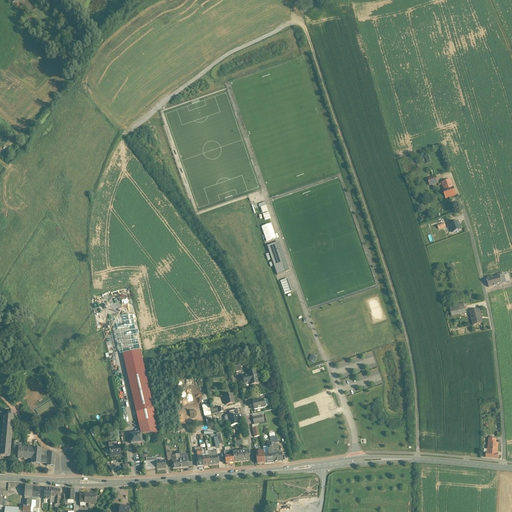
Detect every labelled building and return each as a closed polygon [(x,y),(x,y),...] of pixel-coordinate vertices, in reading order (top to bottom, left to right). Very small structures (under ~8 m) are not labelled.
[(436,177),(428,179),(430,186),(438,183),(436,177)] [(451,180),(442,183),(444,190),(453,187),(451,180)] [(444,190),(443,191),(446,200),(456,196),(453,187),(444,190)] [(262,213),(268,211),(265,202),(259,204),(262,213)] [(458,222),(450,225),(453,233),(461,230),(458,222)] [(265,241),(275,238),(272,223),(261,226),(265,241)] [(276,243),(267,246),(277,275),(286,272),(276,243)] [(493,276),(487,278),(487,279),(487,280),(489,288),(502,284),(507,283),(505,275),(493,278),(493,276)] [(280,281),(284,294),(292,291),(288,278),(280,281)] [(464,307),(450,310),(452,317),(466,313),(464,307)] [(479,310),(471,312),(473,319),(471,319),(473,326),(483,324),(482,319),(481,319),(479,310)] [(140,350),(129,353),(133,372),(127,374),(136,413),(145,411),(147,421),(149,420),(155,419),(149,389),(151,389),(150,383),(147,383),(140,350)] [(133,372),(129,353),(122,354),(127,374),(133,372)] [(311,354),(308,360),(314,363),(317,357),(311,354)] [(336,364),(338,369),(350,364),(348,359),(336,364)] [(256,371),(248,373),(250,383),(250,386),(258,384),(256,371)] [(232,394),(224,396),(226,405),(234,404),(232,394)] [(263,399),(252,402),(254,410),(265,408),(265,407),(269,406),(267,399),(263,400),(263,399)] [(8,417),(4,417),(0,457),(10,458),(13,418),(13,412),(8,412),(8,413),(8,417)] [(236,415),(231,416),(231,415),(228,416),(228,415),(226,416),(224,418),(226,423),(230,422),(231,426),(239,425),(237,415),(236,415)] [(262,416),(253,418),(254,425),(260,424),(263,423),(262,416)] [(147,421),(133,424),(133,423),(129,423),(130,435),(141,434),(141,436),(151,436),(151,435),(151,433),(149,420),(147,421)] [(141,434),(130,435),(131,444),(142,443),(141,436),(141,434)] [(271,442),(267,443),(269,454),(266,455),(264,455),(265,464),(275,463),(273,454),(271,445),(271,442)] [(114,443),(108,444),(109,449),(110,458),(116,457),(116,456),(121,456),(120,452),(122,452),(121,448),(119,448),(119,447),(115,448),(114,443)] [(489,443),(488,450),(490,450),(489,453),(486,453),(486,458),(498,459),(498,454),(497,454),(498,443),(495,443),(489,443)] [(22,444),(14,444),(13,449),(17,449),(17,454),(18,455),(18,448),(22,449),(22,444)] [(275,444),(271,445),(273,454),(275,463),(278,462),(283,462),(282,454),(277,454),(275,444)] [(33,450),(25,449),(24,459),(32,460),(33,450)] [(41,450),(33,449),(33,450),(32,460),(32,464),(40,465),(40,463),(47,464),(47,458),(41,457),(41,450)] [(233,451),(224,452),(226,464),(234,463),(233,453),(233,451)] [(54,466),(56,453),(49,452),(47,465),(54,466)] [(248,452),(233,453),(234,463),(249,461),(248,452)] [(264,452),(255,452),(257,464),(265,464),(264,455),(264,452)] [(179,456),(176,456),(176,455),(172,455),(172,461),(173,469),(189,467),(188,462),(187,455),(180,456),(179,455),(179,456)] [(210,457),(209,457),(210,465),(219,464),(218,457),(217,457),(210,457)] [(146,462),(144,462),(145,471),(156,469),(156,462),(156,461),(148,462),(146,462)] [(156,462),(156,469),(157,470),(166,470),(165,461),(156,462)] [(33,487),(25,487),(25,494),(26,494),(26,497),(32,498),(33,487)] [(40,488),(33,487),(32,498),(38,498),(38,495),(40,495),(40,488)] [(60,490),(51,489),(50,500),(50,503),(55,503),(55,505),(59,505),(60,490)] [(96,495),(80,495),(80,503),(89,503),(96,503),(96,495)]
